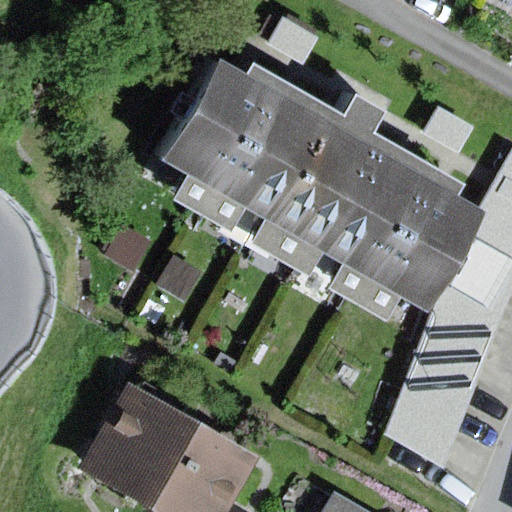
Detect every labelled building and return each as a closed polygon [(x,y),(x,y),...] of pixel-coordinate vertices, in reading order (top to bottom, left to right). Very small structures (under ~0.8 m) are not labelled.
[(272,15),(258,40),(292,59),(306,34),(272,15)] [(218,72),(191,56),(135,154),(155,166),(215,199),(222,204),(293,243),(312,254),(369,286),(400,304),(457,204),(433,191),(440,178),(348,126),(359,106),(329,89),(318,109),(227,57),(218,72)] [(427,103),(412,128),(447,148),(462,123),(427,103)] [(375,430),(433,464),(511,256),(511,150),(502,145),(446,247),(375,430)] [(215,199),(155,166),(142,188),(202,222),(215,199)] [(293,243),(222,204),(209,227),(279,267),(293,243)] [(112,220),(94,250),(123,267),(141,237),(112,220)] [(163,253),(147,281),(175,297),(191,269),(163,253)] [(369,286),(312,254),(299,278),(357,310),(369,286)] [(116,380),(111,377),(63,462),(150,511),(199,511),(237,448),(175,413),(188,391),(129,357),(116,380)] [(363,511),(320,487),(305,511),(363,511)]
